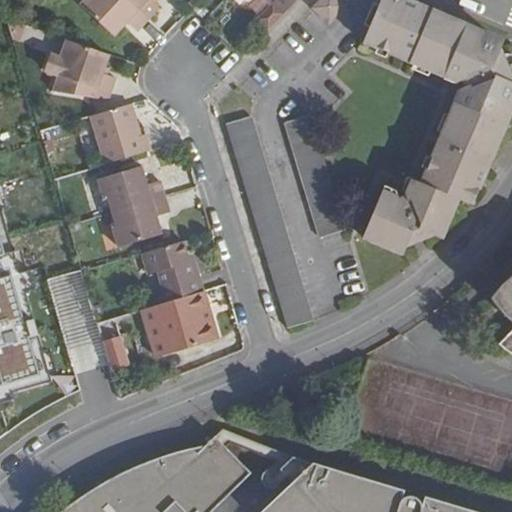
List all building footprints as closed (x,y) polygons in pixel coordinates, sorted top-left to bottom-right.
[(129,21),(138,30),(148,20),(125,0),(84,0),(81,3),(115,36),(129,21)] [(125,0),(148,20),(160,7),(152,0),(125,0)] [(193,9),(199,2),(196,0),(190,0),(187,4),(193,9)] [(274,0),(273,2),(285,13),(297,0),(274,0)] [(339,0),(318,0),(313,7),(330,24),(347,7),(339,0)] [(399,198),(384,192),(365,234),(403,252),(407,244),(433,234),(440,236),(458,197),(471,203),(486,169),(483,168),(488,157),(491,158),(506,123),(502,122),(511,97),(511,83),(509,74),(511,73),(511,66),(508,54),(503,56),(500,48),(503,43),(466,27),(468,24),(433,10),(432,12),(419,7),(421,4),(409,0),(382,0),(365,40),(399,55),(402,48),(414,53),(411,60),(445,75),(446,72),(462,79),(465,89),(458,105),(457,104),(442,137),(447,139),(442,150),(437,148),(422,182),(413,178),(406,195),(399,198)] [(209,11),(199,2),(193,9),(192,10),(202,18),(209,11)] [(264,18),(273,25),(285,13),(276,5),(264,18)] [(117,78),(103,73),(109,55),(67,41),(61,59),(65,61),(60,76),(112,93),(117,78)] [(132,104),(92,116),(107,164),(151,150),(146,133),(141,135),(132,104)] [(346,231),(313,113),(288,121),(323,238),(346,231)] [(288,327),(312,321),(253,119),(226,125),(288,327)] [(105,199),(108,198),(113,213),(165,196),(161,182),(149,185),(143,167),(99,179),(105,199)] [(157,214),(170,211),(165,196),(113,213),(117,227),(114,228),(120,245),(163,233),(157,214)] [(0,219),(0,267),(13,264),(0,219)] [(150,274),(158,272),(168,302),(203,291),(194,261),(190,262),(183,241),(143,253),(150,274)] [(0,398),(47,385),(13,264),(0,267),(0,398)] [(511,271),(489,293),(502,303),(503,304),(501,305),(511,313),(511,334),(506,341),(502,345),(508,350),(511,353),(511,271)] [(178,350),(218,338),(203,291),(168,302),(164,303),(178,350)] [(120,335),(103,341),(112,371),(129,365),(120,335)] [(211,511),(236,488),(250,475),(216,438),(206,448),(191,450),(181,453),(167,456),(157,460),(140,465),(119,475),(105,482),(93,489),(82,496),(71,504),(61,511),(59,511),(211,511)] [(474,511),(304,466),(255,511),(474,511)]
